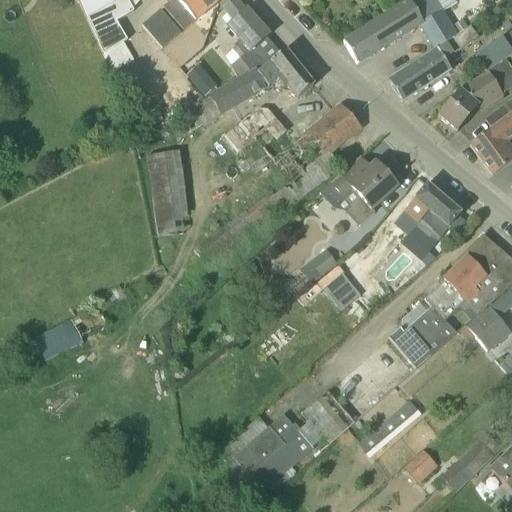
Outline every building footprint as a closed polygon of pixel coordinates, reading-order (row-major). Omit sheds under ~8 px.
[(102,55),(104,54),(111,73),(133,60),(123,43),(126,41),(115,22),(132,12),(125,0),(75,0),(85,20),(102,55)] [(182,32),(220,0),(172,0),(162,8),(182,32)] [(223,0),(218,4),(224,11),(233,22),(227,28),(239,42),(234,47),(243,57),(229,67),(238,83),(255,72),(257,75),(263,69),(249,53),(268,37),(245,12),(233,0),(223,0)] [(449,0),(412,0),(343,43),(356,65),(416,28),(428,46),(432,53),(457,37),(442,13),(453,6),(449,0)] [(477,16),(488,9),(483,1),(472,8),(477,16)] [(161,50),(179,34),(159,11),(141,27),(161,50)] [(443,62),(477,39),(470,28),(457,37),(432,53),(387,81),(402,104),(449,72),(443,62)] [(511,32),(501,39),(474,57),(486,73),(511,55),(511,32)] [(284,53),(263,69),(257,75),(255,72),(238,83),(210,99),(180,114),(190,134),(221,116),(267,89),(276,83),(277,84),(278,84),(282,89),(287,86),(297,99),(312,88),(284,53)] [(511,70),(507,63),(485,77),(455,97),(437,118),(455,134),(477,108),(480,113),(502,98),(501,96),(511,89),(511,70)] [(217,87),(210,79),(197,90),(204,98),(217,87)] [(511,100),(487,120),(493,129),(511,114),(511,100)] [(341,108),(296,143),(313,164),(301,174),(312,188),(338,167),(328,155),(360,130),(341,108)] [(141,131),(162,121),(156,110),(136,121),(141,131)] [(222,139),(236,155),(276,122),(267,111),(257,111),(222,139)] [(511,114),(493,129),(469,147),(491,177),(511,162),(511,155),(502,143),(511,135),(511,114)] [(368,170),(359,159),(329,186),(344,202),(354,193),(360,200),(346,213),(360,228),(375,214),(372,211),(396,189),(374,165),(368,170)] [(438,242),(459,216),(426,187),(396,226),(409,237),(419,225),(438,242)] [(258,230),(245,214),(193,252),(205,268),(258,230)] [(352,425),(511,286),(511,269),(497,257),(500,254),(481,238),(450,267),(454,272),(424,301),(430,308),(402,333),(399,330),(326,393),(352,425)] [(329,255),(320,262),(317,258),(300,272),(303,275),(310,286),(311,287),(338,266),(329,255)] [(362,297),(343,273),(323,290),(342,313),(362,297)] [(497,320),(488,310),(465,329),(473,339),(487,354),(510,334),(497,320)] [(296,343),(293,340),(282,327),(269,338),(283,354),(296,343)] [(408,403),(356,446),(369,461),(420,418),(408,403)] [(282,416),(267,429),(268,430),(227,466),(226,467),(242,486),(249,480),(261,494),(270,487),(274,492),(294,475),(290,470),(312,451),(282,416)] [(456,494),(492,458),(483,449),(491,441),(485,434),(440,478),(456,494)] [(511,451),(490,474),(511,495),(511,451)] [(405,469),(418,484),(436,468),(423,453),(405,469)]
